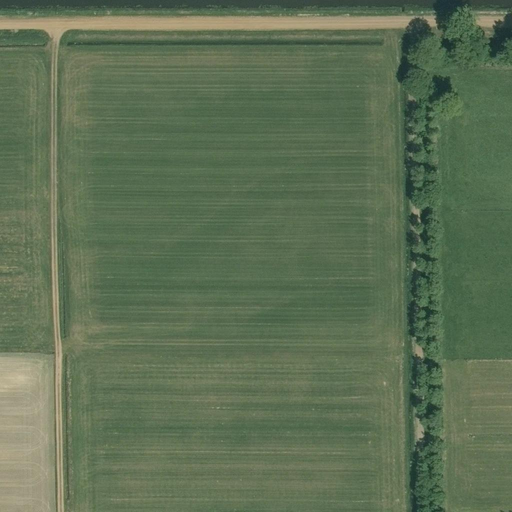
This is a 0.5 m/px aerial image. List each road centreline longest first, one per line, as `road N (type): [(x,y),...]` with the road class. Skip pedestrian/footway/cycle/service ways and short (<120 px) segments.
road 1 (track): [(511,24),(0,21)]
road 2 (track): [(56,22),(62,511)]
